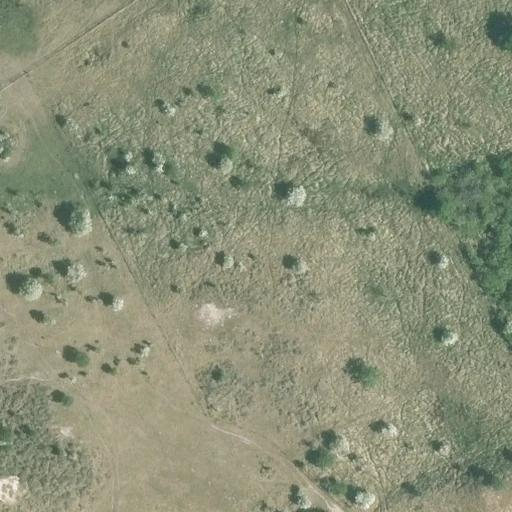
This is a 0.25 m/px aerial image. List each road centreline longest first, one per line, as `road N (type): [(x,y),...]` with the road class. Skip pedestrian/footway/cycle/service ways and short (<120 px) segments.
road 1 (track): [(352,511),(275,457),(78,389),(19,339),(0,307)]
road 2 (track): [(0,181),(29,166),(38,142),(33,105),(0,73)]
